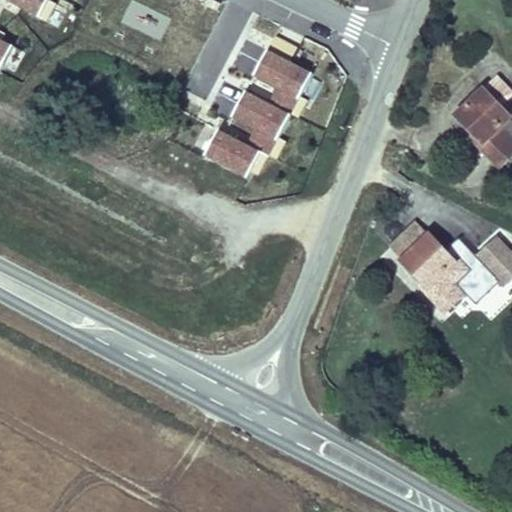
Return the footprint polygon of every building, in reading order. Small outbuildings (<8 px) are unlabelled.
[(6,0),(37,16),(45,0),(6,0)] [(0,65),(10,46),(0,40),(0,65)] [(267,158),(311,75),(266,52),(253,77),(275,89),(267,104),(245,92),(231,118),(253,130),(246,145),(218,130),(204,156),(246,179),(260,154),(267,158)] [(511,116),(482,87),(456,116),(473,133),(469,136),(505,168),(511,160),(511,116)] [(476,307),(501,283),(504,286),(511,278),(511,249),(511,250),(497,234),(475,255),(458,238),(447,249),(427,228),(396,258),(416,279),(413,282),(445,315),(465,296),(476,307)]
